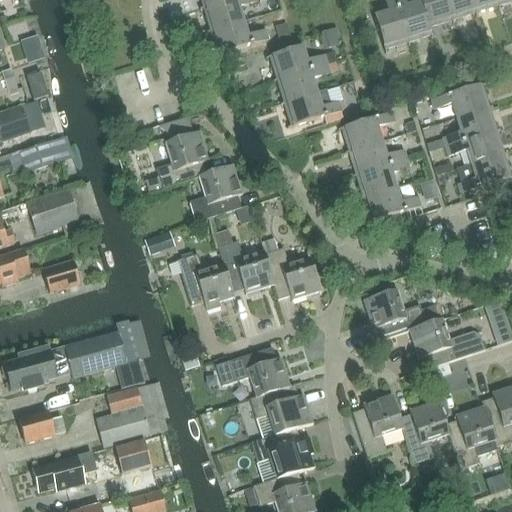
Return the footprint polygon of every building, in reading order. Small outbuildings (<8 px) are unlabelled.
[(195,0),(199,11),(235,0),(195,0)] [(256,3),(255,0),(235,0),(199,11),(206,34),(243,23),(239,9),(256,3)] [(385,54),(409,47),(393,0),(384,0),(388,14),(374,18),(385,54)] [(433,40),(430,32),(429,32),(420,4),(406,8),(403,0),(393,0),(409,47),(433,40)] [(418,0),(420,4),(429,32),(430,32),(453,25),(445,0),(418,0)] [(476,17),(470,0),(445,0),(453,25),(476,17)] [(500,10),(496,0),(470,0),(476,17),(500,10)] [(511,0),(496,0),(500,10),(511,6),(511,0)] [(247,37),(243,23),(206,34),(214,58),(268,41),(265,32),(247,37)] [(273,83),(327,66),(336,63),(333,54),(324,57),(306,63),(302,48),(265,59),(273,83)] [(11,72),(4,49),(0,49),(0,70),(1,75),(11,72)] [(327,66),(273,83),(280,106),(316,95),(312,80),(329,75),(327,66)] [(18,96),(11,72),(1,75),(9,99),(18,96)] [(26,80),(34,103),(48,99),(40,76),(26,80)] [(456,120),(492,108),(485,84),(431,102),(434,111),(451,105),(456,120)] [(316,95),(280,106),(287,130),(341,113),(338,104),(330,106),(325,92),(316,95)] [(443,140),(446,148),(500,132),(492,108),(456,120),(460,134),(443,140)] [(0,145),(28,136),(20,110),(0,116),(0,145)] [(345,155),(381,143),(377,129),(394,124),(391,114),(337,131),(345,155)] [(500,132),(446,148),(448,157),(466,152),(471,166),(507,155),(500,132)] [(207,177),(207,176),(203,165),(208,163),(199,134),(164,145),(171,166),(155,171),(162,191),(198,180),(207,177)] [(352,178),(406,161),(403,152),(386,158),(381,143),(345,155),(352,178)] [(0,172),(9,169),(13,180),(26,175),(26,176),(56,166),(50,146),(20,156),(0,161),(0,172)] [(431,163),(448,157),(446,148),(429,154),(431,163)] [(511,179),(511,171),(507,155),(471,166),(475,181),(457,186),(460,195),(511,179)] [(359,201),(396,190),(391,176),(409,170),(406,161),(352,178),(359,201)] [(233,168),(207,176),(207,177),(198,180),(204,200),(189,204),(195,225),(241,210),(237,198),(242,197),(233,168)] [(400,204),(396,190),(359,201),(367,225),(420,208),(418,199),(400,204)] [(36,237),(78,223),(67,192),(26,205),(36,237)] [(0,251),(13,247),(10,235),(4,237),(0,226),(0,251)] [(231,296),(232,295),(243,292),(245,297),(273,288),(274,288),(264,257),(263,253),(242,259),(237,244),(229,247),(226,237),(214,241),(222,266),(231,296)] [(274,288),(273,288),(277,302),(290,299),(291,304),(320,295),(309,260),(288,266),(284,251),(264,257),(274,288)] [(22,252),(0,259),(0,287),(1,287),(2,290),(17,285),(16,281),(30,277),(22,252)] [(234,299),(232,295),(231,296),(222,266),(202,272),(197,257),(177,263),(191,308),(203,305),(206,313),(220,309),(218,304),(234,299)] [(80,287),(72,264),(42,274),(49,297),(80,287)] [(381,342),(408,333),(426,328),(425,326),(419,307),(404,312),(397,291),(362,303),(371,332),(377,330),(381,342)] [(426,328),(408,333),(417,361),(422,359),(426,372),(484,353),(479,337),(473,334),(449,342),(442,321),(425,326),(426,328)] [(127,366),(118,336),(65,350),(50,354),(48,350),(19,358),(20,362),(4,367),(11,393),(22,390),(23,395),(55,386),(54,381),(56,381),(53,370),(69,366),(73,381),(127,366)] [(255,400),(290,388),(281,360),(276,362),(272,350),(227,365),(233,385),(248,380),(255,400)] [(271,417),(277,436),(296,430),(296,431),(313,426),(303,397),(298,399),(294,387),(290,388),(255,400),(249,401),(255,422),(271,417)] [(480,404),(482,408),(494,444),(495,449),(511,443),(511,431),(511,427),(511,426),(511,387),(491,395),(492,400),(480,404)] [(150,439),(138,390),(106,399),(111,418),(96,422),(104,452),(150,439)] [(381,439),(401,432),(402,432),(399,420),(391,396),(362,406),(364,411),(351,415),(366,460),(387,454),(381,439)] [(402,432),(401,432),(412,466),(433,460),(428,444),(447,438),(448,438),(445,426),(437,402),(408,411),(410,416),(399,420),(402,432)] [(448,438),(447,438),(459,472),(479,465),(474,450),(494,444),(482,408),(454,417),(456,423),(445,426),(448,438)] [(25,446),(64,436),(60,420),(50,423),(48,413),(19,420),(25,446)] [(94,434),(95,423),(76,422),(76,434),(94,434)] [(296,430),(277,436),(250,445),(257,465),(272,460),(279,480),(297,474),(298,475),(314,470),(310,456),(313,455),(309,440),(305,441),(300,442),(296,431),(296,430)] [(179,487),(166,437),(144,444),(90,458),(103,509),(179,487)] [(69,484),(82,481),(78,465),(65,469),(63,464),(33,473),(40,496),(55,492),(56,495),(71,491),(69,484)] [(297,474),(279,480),(252,489),(253,491),(244,493),(248,508),(258,506),(259,509),(274,504),(276,511),(315,511),(306,484),(301,486),(298,475),(297,474)] [(131,511),(164,511),(160,494),(128,502),(131,511)]
